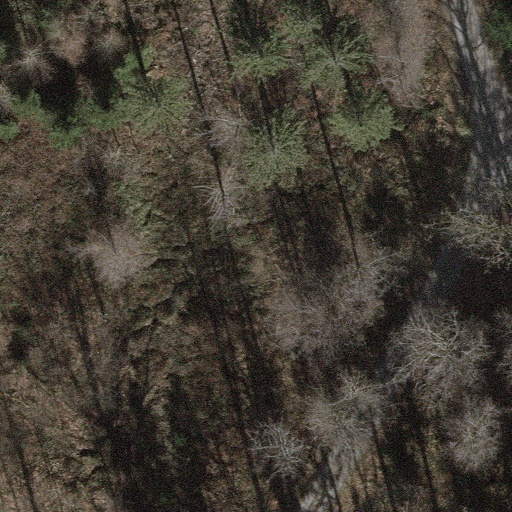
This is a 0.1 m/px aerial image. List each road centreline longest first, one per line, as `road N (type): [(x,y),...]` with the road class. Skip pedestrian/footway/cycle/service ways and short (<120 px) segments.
road 1 (track): [(303,511),(511,158)]
road 2 (track): [(502,164),(470,0)]
